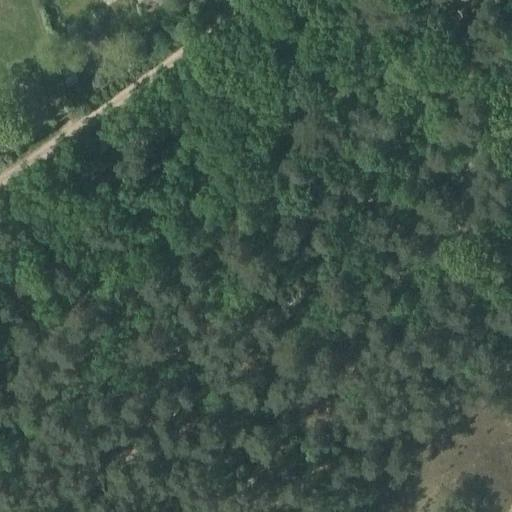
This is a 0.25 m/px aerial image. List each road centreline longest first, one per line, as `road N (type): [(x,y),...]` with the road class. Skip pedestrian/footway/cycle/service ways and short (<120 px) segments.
road 1 (track): [(0,366),(167,211),(461,0)]
road 2 (track): [(230,511),(316,401),(384,292),(454,215),(494,116),(511,94)]
road 3 (track): [(0,186),(289,0)]
